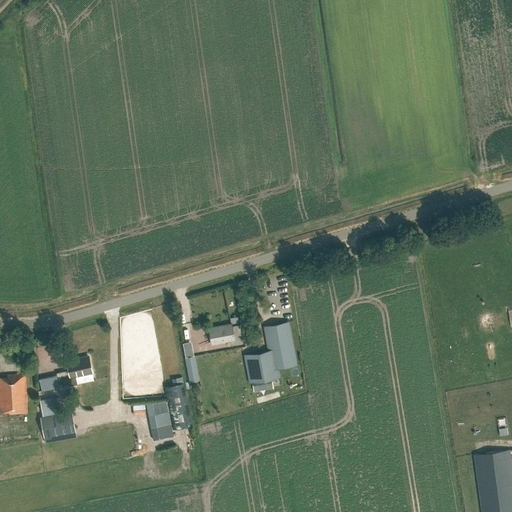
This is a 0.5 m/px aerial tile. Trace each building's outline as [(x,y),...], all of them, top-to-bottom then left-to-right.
[(297,365),(289,321),(264,325),(268,349),(244,354),(249,383),(280,377),(278,368),(297,365)] [(236,344),(243,343),(239,324),(232,325),(231,323),(209,327),(212,343),(226,341),(227,346),(236,344)] [(198,380),(194,355),(186,357),(190,381),(198,380)] [(57,374),(39,378),(42,389),(60,385),(61,389),(77,385),(75,375),(92,372),(88,356),(67,361),(69,370),(57,373),(57,374)] [(9,412),(9,414),(28,413),(26,373),(7,374),(8,376),(0,376),(0,411),(2,412),(9,412)] [(60,412),(57,396),(40,399),(43,415),(40,416),(44,436),(76,431),(72,410),(60,412)] [(153,440),(172,436),(165,400),(146,404),(153,440)] [(481,511),(505,511),(511,511),(511,462),(510,449),(473,454),(481,511)]
